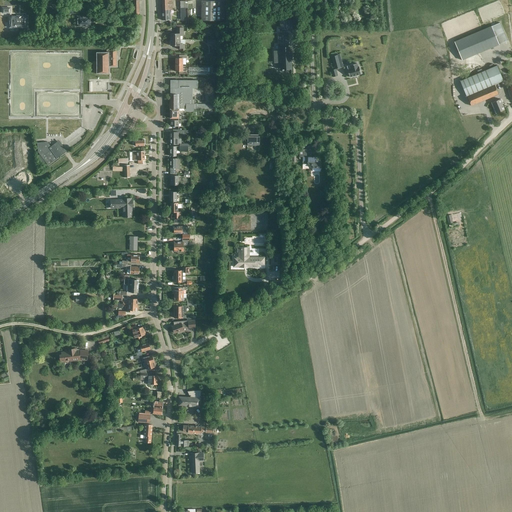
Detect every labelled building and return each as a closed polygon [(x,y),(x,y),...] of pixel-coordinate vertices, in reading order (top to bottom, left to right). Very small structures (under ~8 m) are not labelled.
[(131,13),(132,13),(132,16),(139,16),(139,0),(138,0),(134,0),(134,9),(130,9),(131,13)] [(161,0),(162,1),(162,5),(162,10),(170,10),(172,10),(171,0),(161,0)] [(202,21),(220,21),(225,21),(225,1),(202,1),(202,21)] [(170,10),(162,10),(162,20),(170,20),(171,19),(171,16),(170,16),(170,10)] [(17,16),(9,16),(9,26),(27,27),(27,17),(22,17),(22,16),(17,16)] [(86,28),(86,27),(91,27),(91,21),(91,16),(77,16),(77,26),(83,26),(83,27),(83,28),(84,28),(85,28),(86,28)] [(500,22),(454,42),(462,60),(507,41),(500,22)] [(170,33),(170,39),(180,39),(180,35),(183,35),(183,30),(183,27),(182,27),(176,27),(176,33),(170,33)] [(280,51),(274,51),(275,62),(280,62),(281,69),(292,69),(291,61),(292,61),(291,50),(289,50),(288,47),(287,44),(287,37),(287,35),(279,35),(280,47),(280,51)] [(180,39),(170,39),(170,45),(176,45),(176,48),(183,48),(183,43),(180,43),(180,39)] [(109,66),(117,66),(117,50),(109,50),(109,49),(106,49),(106,52),(96,52),(96,62),(92,62),(92,72),(96,72),(96,74),(109,74),(109,66)] [(175,58),(175,65),(183,65),(183,58),(187,58),(187,55),(179,55),(179,56),(179,58),(175,58)] [(337,55),(331,56),(335,69),(341,67),(337,55)] [(361,74),(359,66),(358,67),(357,63),(350,65),(350,69),(347,69),(349,77),(361,74)] [(183,65),(175,65),(175,71),(180,71),(180,74),(179,74),(187,74),(187,71),(183,71),(183,65)] [(497,65),(460,81),(466,96),(467,96),(494,84),(503,81),(497,65)] [(198,80),(170,80),(170,88),(172,88),(172,94),(170,94),(170,109),(179,109),(180,109),(180,104),(182,104),(182,108),(186,108),(186,112),(194,112),(194,109),(196,109),(216,109),(216,104),(195,104),(195,99),(193,99),(193,97),(193,88),(198,88),(198,80)] [(494,84),(467,96),(471,106),(498,94),(494,85),(494,84)] [(496,113),(504,109),(500,99),(491,102),(496,113)] [(179,109),(170,109),(170,118),(179,118),(179,109)] [(260,146),(260,133),(247,133),(247,145),(260,146)] [(42,146),(38,147),(38,152),(39,153),(48,165),(61,155),(63,153),(67,151),(60,142),(57,145),(52,148),(48,142),(42,146)] [(176,156),(176,153),(180,153),(180,151),(188,151),(188,144),(180,144),(180,146),(170,146),(170,156),(176,156)] [(321,162),(321,160),(318,160),(318,159),(317,159),(317,157),(313,157),(312,157),(308,157),(307,157),(307,149),(303,149),(303,151),(299,151),(299,157),(303,157),(303,164),(307,164),(308,164),(311,164),(311,165),(313,165),(313,168),(316,168),(316,167),(317,167),(317,168),(321,168),(321,163),(322,163),(322,162),(321,162)] [(145,151),(132,151),(133,160),(138,160),(138,164),(143,164),(143,160),(145,160),(145,151)] [(176,169),(180,169),(180,158),(170,158),(170,174),(177,174),(177,171),(176,171),(176,169)] [(170,185),(178,185),(178,175),(170,175),(170,185)] [(120,205),(120,208),(123,207),(123,208),(123,217),(132,217),(132,207),(132,199),(131,199),(131,198),(123,198),(123,199),(124,199),(124,204),(124,205),(120,205)] [(123,199),(117,200),(111,200),(111,208),(120,208),(120,205),(124,205),(124,204),(124,199),(123,199)] [(183,208),(183,203),(170,203),(170,212),(175,212),(175,215),(174,215),(174,218),(181,218),(181,212),(178,212),(178,208),(183,208)] [(449,225),(449,227),(459,225),(458,222),(453,223),(451,215),(447,216),(449,225)] [(188,240),(190,240),(190,234),(182,234),(182,240),(182,242),(174,242),(174,251),(178,251),(178,249),(181,249),(181,251),(184,251),(184,245),(188,245),(188,240)] [(264,264),(264,257),(249,257),(249,247),(238,247),(238,252),(241,252),(241,257),(234,257),(233,267),(239,267),(249,267),(259,267),(259,264),(264,264)] [(139,264),(139,255),(134,255),(134,254),(127,254),(127,256),(131,256),(131,262),(136,262),(136,264),(139,264)] [(279,255),(271,254),(271,264),(279,265),(279,255)] [(128,264),(122,264),(122,267),(126,267),(126,269),(127,270),(127,273),(139,274),(139,267),(131,267),(128,266),(128,264)] [(173,273),(173,276),(183,276),(183,272),(189,272),(189,267),(182,267),(182,270),(174,270),(174,273),(173,273)] [(128,285),(138,286),(138,280),(128,279),(128,276),(125,276),(124,285),(128,285)] [(124,304),(117,304),(117,306),(118,307),(122,308),(123,306),(128,306),(129,306),(129,307),(128,307),(128,311),(132,312),(133,310),(138,311),(138,305),(137,305),(124,304)] [(195,327),(195,320),(173,322),(174,326),(172,326),(174,333),(178,331),(179,333),(184,331),(182,326),(184,326),(189,326),(189,328),(195,327)] [(136,325),(129,327),(130,330),(132,329),(134,338),(137,337),(137,339),(141,339),(140,336),(146,334),(145,331),(144,331),(143,326),(137,328),(136,325)] [(149,343),(143,344),(143,343),(138,344),(139,347),(137,348),(138,352),(136,353),(137,355),(136,355),(136,356),(142,354),(141,351),(150,349),(149,343)] [(60,355),(61,362),(66,362),(66,360),(70,359),(70,361),(76,360),(75,359),(80,358),(80,360),(87,360),(88,350),(80,350),(77,350),(76,348),(69,349),(69,351),(61,352),(62,355),(60,355)] [(136,356),(130,357),(131,359),(134,359),(140,357),(141,361),(144,360),(145,363),(141,364),(144,364),(154,361),(152,355),(143,358),(142,354),(136,356)] [(144,364),(141,364),(142,367),(146,366),(147,369),(155,367),(154,361),(144,364)] [(157,384),(158,375),(151,375),(151,376),(148,376),(148,384),(157,384)] [(200,407),(200,398),(179,396),(178,408),(181,409),(181,405),(200,407)] [(150,423),(150,415),(139,414),(138,422),(150,423)] [(152,425),(144,424),(143,435),(146,435),(145,442),(151,442),(152,425)] [(191,453),(192,467),(192,473),(199,472),(199,460),(204,460),(203,453),(199,453),(191,453)]
